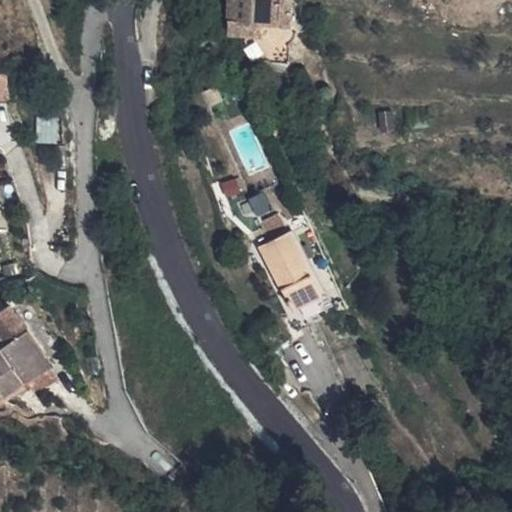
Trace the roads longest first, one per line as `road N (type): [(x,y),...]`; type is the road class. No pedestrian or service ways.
road 1 (tertiary): [(125,13),(131,106),(170,259),(203,331),(340,511)]
road 2 (residential): [(114,428),(87,186),(88,56),(97,15),(125,13)]
